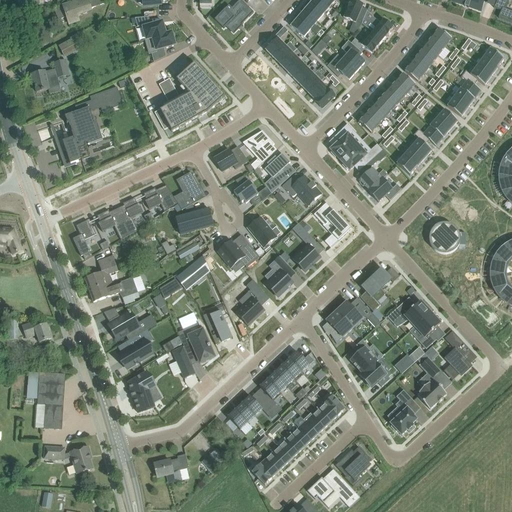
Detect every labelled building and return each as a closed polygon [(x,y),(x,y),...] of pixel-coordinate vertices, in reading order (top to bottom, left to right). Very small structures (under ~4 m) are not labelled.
[(18,0),(20,8),(41,5),(39,0),(18,0)] [(91,8),(107,2),(106,0),(82,0),(73,3),(72,3),(63,6),(64,9),(55,12),(58,20),(67,17),(69,25),(80,21),(78,15),(92,10),(91,8)] [(217,19),(216,20),(224,28),(223,29),(224,29),(226,27),(226,28),(227,27),(234,33),(238,29),(239,30),(243,26),(242,25),(254,13),(240,0),(232,9),(229,6),(226,9),(225,9),(226,10),(217,19)] [(321,0),(314,0),(311,4),(324,15),(330,7),(321,0)] [(454,0),(453,2),(465,6),(464,7),(465,7),(465,6),(468,7),(468,8),(469,8),(478,11),(480,6),(482,7),(484,0),(454,0)] [(511,12),(505,10),(509,0),(497,0),(494,8),(501,11),(498,18),(511,23),(511,12)] [(348,12),(344,19),(355,24),(363,6),(352,2),(351,3),(351,2),(347,11),(348,12)] [(311,4),(305,12),(317,22),(324,15),(311,4)] [(305,12),(298,19),(311,30),(317,22),(305,12)] [(366,13),(362,24),(373,34),(382,41),(386,37),(386,38),(392,30),(392,29),(393,28),(383,21),(378,28),(370,21),(373,18),(366,13)] [(149,18),(135,19),(137,28),(143,26),(147,41),(152,39),(152,38),(166,35),(163,22),(151,26),(149,18)] [(298,19),(291,27),(304,38),(311,30),(298,19)] [(439,30),(432,38),(445,48),(451,40),(452,40),(439,29),(438,30),(439,30)] [(156,53),(151,54),(154,63),(166,57),(164,49),(176,46),(172,33),(166,35),(152,38),(152,39),(156,53)] [(373,34),(362,47),(372,54),(372,53),(373,54),(379,46),(382,41),(373,34)] [(71,42),(58,49),(61,53),(64,58),(77,50),(75,46),(83,41),(79,35),(70,40),(71,42)] [(270,47),(266,51),(274,59),(285,47),(279,41),(275,37),(268,44),(270,47)] [(328,37),(323,42),(327,46),(332,40),(328,37)] [(445,48),(432,38),(425,47),(438,57),(445,48)] [(322,41),(313,52),(318,57),(327,46),(323,42),(322,41)] [(302,46),(298,50),(305,57),(309,53),(302,46)] [(285,47),(274,59),(281,66),(292,54),(285,47)] [(431,65),(438,57),(425,47),(419,55),(431,65)] [(490,49),(484,58),(498,69),(505,60),(490,49)] [(351,52),(343,60),(357,72),(364,64),(351,52)] [(292,54),(281,66),(288,73),(299,61),(292,54)] [(419,55),(412,64),(424,74),(431,65),(419,55)] [(498,69),(484,58),(477,67),(491,78),(498,69)] [(343,60),(336,69),(349,81),(357,72),(343,60)] [(69,76),(66,61),(54,64),(55,70),(45,73),(45,72),(31,75),(33,83),(34,83),(37,93),(49,90),(50,95),(61,92),(58,79),(69,76)] [(299,61),(288,73),(295,80),(306,69),(299,61)] [(424,74),(412,64),(405,72),(418,83),(418,82),(424,74)] [(161,112),(162,114),(164,117),(166,121),(168,124),(169,128),(172,133),(180,129),(178,126),(183,123),(185,126),(192,122),(191,119),(196,116),(197,119),(207,114),(217,105),(225,98),(219,91),(217,93),(213,89),(215,87),(209,81),(207,83),(203,78),(205,76),(200,70),(197,72),(194,68),(196,66),(195,65),(177,81),(190,95),(161,112)] [(491,78),(477,67),(471,75),(470,76),(478,81),(478,82),(485,87),(491,78)] [(306,69),(295,80),(302,87),(313,75),(311,73),(306,69)] [(313,76),(302,87),(309,94),(320,83),(325,79),(318,71),(313,76)] [(460,90),(475,100),(481,91),(474,86),(478,82),(478,81),(470,76),(471,75),(466,72),(461,78),(466,82),(460,90)] [(403,75),(396,83),(408,94),(415,86),(416,86),(403,74),(403,75)] [(126,80),(118,83),(120,89),(128,86),(126,80)] [(320,83),(309,94),(316,101),(327,90),(320,83)] [(408,94),(396,83),(389,91),(400,102),(408,94)] [(70,127),(72,133),(73,138),(68,139),(64,141),(69,154),(70,157),(73,164),(75,163),(76,165),(77,165),(76,163),(79,162),(79,161),(82,160),(82,162),(84,162),(83,160),(89,158),(86,148),(87,148),(86,144),(100,140),(95,125),(96,124),(94,120),(95,120),(95,118),(93,119),(91,114),(93,114),(92,112),(101,109),(102,109),(101,107),(119,100),(116,90),(117,89),(117,88),(90,97),(91,101),(75,107),(78,114),(67,118),(67,116),(66,116),(68,123),(67,124),(67,125),(69,125),(70,128),(70,127)] [(316,102),(315,102),(322,109),(335,97),(328,90),(327,90),(316,101),(316,102)] [(475,100),(460,90),(454,99),(468,109),(475,100)] [(381,99),(393,110),(400,102),(389,91),(381,99)] [(386,118),(393,110),(381,99),(374,107),(386,118)] [(468,109),(454,99),(447,108),(461,118),(468,109)] [(367,115),(378,126),(386,118),(374,107),(367,115)] [(437,119),(450,131),(458,122),(445,111),(437,119)] [(225,124),(238,118),(236,112),(223,118),(225,124)] [(371,133),(378,126),(367,115),(360,123),(359,122),(359,123),(371,134),(372,134),(371,133)] [(443,139),(450,131),(437,119),(430,127),(443,139)] [(220,122),(208,127),(210,132),(222,126),(220,122)] [(341,141),(330,150),(332,152),(330,153),(335,158),(337,157),(340,161),(357,145),(348,136),(353,131),(347,125),(336,136),(341,141)] [(413,136),(418,141),(419,140),(425,146),(426,146),(429,142),(436,147),(443,139),(430,127),(424,135),(419,130),(413,136)] [(262,132),(244,143),(247,149),(253,145),(260,152),(255,157),(258,160),(251,166),(255,171),(258,168),(277,151),(273,146),(274,145),(262,132)] [(419,140),(418,141),(411,148),(425,160),(432,151),(426,146),(425,146),(419,140)] [(357,145),(340,161),(343,165),(342,166),(347,171),(348,170),(350,172),(354,168),(362,161),(366,166),(372,160),(373,159),(382,151),(377,145),(366,155),(357,145)] [(418,168),(425,160),(411,148),(404,156),(417,168),(418,168)] [(236,171),(249,163),(238,149),(230,154),(229,152),(214,161),(222,174),(233,168),(236,171)] [(272,178),(265,185),(272,194),(296,172),(295,172),(292,174),(286,167),(289,165),(290,163),(282,154),(277,159),(275,157),(267,164),(269,166),(276,174),(272,178)] [(418,168),(417,168),(404,156),(397,165),(410,177),(418,168)] [(366,166),(369,170),(377,163),(373,159),(372,160),(366,166)] [(504,160),(502,164),(511,168),(511,163),(505,159),(504,160)] [(500,171),(500,175),(511,175),(511,168),(502,164),(502,166),(500,171)] [(250,165),(246,168),(250,174),(255,171),(250,165)] [(360,182),(359,184),(363,188),(364,187),(369,192),(383,180),(387,176),(383,171),(378,176),(373,170),(360,181),(360,182)] [(174,198),(173,198),(177,204),(182,211),(207,197),(206,197),(202,199),(198,192),(200,191),(198,186),(191,173),(179,180),(181,179),(187,191),(183,193),(179,195),(181,197),(176,200),(174,198)] [(296,175),(282,187),(288,193),(292,197),(293,197),(293,198),(293,197),(294,197),(297,194),(307,205),(313,199),(315,201),(321,195),(315,188),(316,187),(312,183),(311,184),(305,177),(301,180),(296,175)] [(511,175),(500,175),(499,177),(500,184),(501,188),(501,189),(504,194),(511,187),(511,175)] [(240,188),(234,193),(242,203),(244,202),(246,204),(257,196),(262,202),(272,195),(271,195),(267,188),(258,195),(249,182),(248,182),(244,177),(235,182),(240,188)] [(369,192),(368,192),(378,203),(386,197),(390,201),(389,201),(390,202),(402,190),(397,185),(392,190),(383,180),(369,192)] [(452,206),(478,234),(494,218),(459,182),(427,212),(436,221),(452,206)] [(154,190),(144,195),(147,201),(145,202),(149,211),(161,205),(164,211),(177,204),(173,198),(168,190),(158,195),(156,192),(155,189),(154,189),(154,190)] [(376,229),(343,194),(333,202),(346,216),(351,211),(359,220),(354,224),(367,238),(376,229)] [(126,210),(119,214),(129,236),(138,232),(132,219),(143,214),(139,205),(138,206),(135,200),(124,205),(124,204),(123,204),(124,207),(126,210)] [(327,203),(314,215),(324,227),(329,223),(336,231),(332,235),(325,242),(331,249),(338,242),(348,233),(351,230),(346,224),(334,211),(333,211),(329,215),(323,208),(326,204),(327,204),(327,203)] [(197,213),(182,217),(187,234),(214,227),(212,220),(211,217),(209,209),(201,212),(200,211),(197,212),(197,213)] [(108,212),(98,217),(100,223),(98,224),(102,233),(115,227),(121,241),(129,236),(119,214),(111,217),(110,214),(108,211),(108,212)] [(248,229),(264,249),(268,245),(277,238),(276,237),(280,234),(276,228),(272,232),(261,219),(248,229)] [(81,236),(73,240),(81,257),(83,256),(85,261),(92,257),(85,241),(96,236),(92,227),(91,228),(88,222),(77,227),(77,226),(76,226),(81,236)] [(424,223),(406,238),(412,245),(430,230),(424,223)] [(440,225),(430,234),(434,245),(439,250),(454,250),(458,239),(457,227),(450,223),(440,225)] [(0,246),(10,248),(13,257),(23,253),(15,231),(0,229),(0,246)] [(147,234),(150,239),(155,236),(152,231),(147,234)] [(308,247),(294,261),(305,273),(320,259),(318,256),(311,249),(317,244),(308,234),(302,240),(308,247)] [(477,234),(460,250),(466,256),(482,240),(477,234)] [(167,242),(162,245),(167,256),(176,251),(174,246),(170,248),(167,242)] [(180,262),(200,250),(196,243),(176,255),(180,262)] [(231,243),(218,253),(226,262),(231,269),(240,261),(245,266),(246,268),(259,258),(255,253),(248,244),(240,251),(236,246),(234,247),(232,244),(231,243)] [(498,254),(494,259),(508,266),(510,263),(511,260),(511,254),(506,246),(501,250),(498,254)] [(260,249),(255,253),(259,258),(264,253),(260,249)] [(285,253),(280,257),(285,263),(290,258),(285,253)] [(146,265),(157,264),(157,255),(146,256),(146,265)] [(91,295),(107,289),(107,288),(112,286),(108,275),(118,272),(113,256),(98,262),(102,274),(85,280),(91,295)] [(449,285),(466,269),(453,256),(436,272),(449,285)] [(271,282),(267,286),(278,298),(293,284),(289,281),(286,277),(282,273),(289,266),(285,263),(280,257),(270,267),(272,270),(278,275),(271,282)] [(176,275),(185,290),(212,274),(203,259),(176,275)] [(491,271),(491,277),(506,276),(506,272),(507,269),(508,266),(494,259),(492,265),(491,271)] [(373,277),(372,279),(382,289),(391,281),(393,284),(400,277),(392,268),(385,274),(381,270),(376,275),(375,275),(375,276),(374,277),(373,277)] [(294,298),(289,293),(275,307),(284,317),(321,282),(312,273),(297,286),(302,291),(294,298)] [(506,276),(491,277),(492,283),(494,288),(497,294),(509,286),(507,283),(506,279),(506,276)] [(132,279),(112,286),(107,288),(107,289),(91,295),(93,303),(125,292),(127,298),(138,294),(132,279)] [(366,292),(360,298),(374,312),(381,306),(377,302),(386,294),(382,289),(372,279),(370,280),(370,281),(368,282),(368,283),(362,288),(366,292)] [(175,281),(169,284),(175,294),(182,290),(175,281)] [(459,282),(453,287),(465,305),(472,300),(459,282)] [(255,284),(249,289),(257,299),(264,293),(255,284)] [(509,286),(497,294),(500,298),(511,288),(509,286)] [(511,289),(511,288),(500,298),(503,301),(505,302),(510,306),(511,301),(511,289)] [(236,314),(248,327),(249,327),(248,327),(264,311),(265,312),(265,311),(253,298),(252,298),(253,299),(236,314)] [(340,309),(337,312),(353,329),(363,320),(365,318),(368,321),(373,315),(365,306),(357,313),(353,309),(350,305),(346,301),(339,308),(340,309)] [(328,309),(331,312),(338,306),(335,302),(328,309)] [(404,303),(388,318),(393,324),(403,315),(415,328),(431,313),(421,302),(416,306),(411,311),(404,303)] [(164,306),(160,309),(161,311),(164,315),(168,313),(164,306)] [(330,316),(325,320),(328,323),(333,328),(335,330),(330,335),(336,344),(343,339),(353,329),(337,312),(332,317),(330,316)] [(210,314),(203,317),(216,346),(217,346),(215,343),(221,341),(222,343),(233,339),(221,313),(211,317),(210,314)] [(431,313),(415,328),(423,337),(418,342),(426,350),(437,341),(431,334),(438,327),(441,324),(431,313)] [(118,317),(109,322),(113,328),(111,329),(118,341),(126,336),(129,341),(147,330),(156,325),(151,316),(134,327),(129,319),(122,323),(118,317)] [(6,340),(17,340),(17,320),(6,320),(6,340)] [(35,329),(33,323),(22,326),(26,340),(36,336),(39,343),(52,339),(47,325),(35,329)] [(384,356),(397,342),(380,326),(367,340),(384,356)] [(122,355),(120,355),(123,359),(121,360),(125,366),(126,365),(129,369),(148,358),(142,347),(147,344),(153,340),(147,330),(129,341),(126,343),(130,350),(122,355)] [(185,330),(177,334),(179,337),(182,344),(183,347),(187,356),(195,352),(200,364),(206,362),(209,361),(215,358),(203,331),(188,337),(185,330)] [(453,332),(444,340),(459,355),(449,363),(451,365),(446,370),(455,380),(459,375),(461,377),(471,368),(463,359),(470,352),(453,332)] [(179,337),(170,342),(174,349),(182,344),(179,337)] [(359,355),(351,362),(355,365),(354,366),(354,367),(355,366),(356,367),(355,368),(356,369),(357,368),(357,369),(356,369),(357,370),(358,369),(359,371),(358,371),(359,372),(359,371),(363,375),(376,364),(378,363),(377,362),(367,351),(370,349),(362,341),(353,349),(359,355)] [(183,347),(172,352),(184,379),(195,375),(191,366),(187,356),(183,347)] [(433,349),(427,355),(432,361),(438,356),(433,349)] [(297,353),(289,360),(302,373),(310,366),(314,362),(308,356),(304,360),(297,353)] [(408,356),(396,367),(403,374),(414,364),(408,356)] [(421,365),(420,367),(428,375),(432,380),(441,372),(428,359),(421,365)] [(289,360),(282,367),(294,380),(296,383),(304,375),(302,373),(289,360)] [(362,375),(361,377),(363,379),(362,379),(362,380),(363,379),(364,381),(364,382),(365,381),(372,389),(378,383),(382,388),(390,380),(376,364),(363,375),(362,375)] [(414,364),(401,376),(410,385),(423,374),(414,364)] [(282,367),(274,374),(287,387),(294,380),(282,367)] [(64,402),(65,376),(55,375),(30,373),(27,398),(64,402)] [(146,373),(128,384),(131,394),(132,395),(131,396),(132,396),(133,398),(132,398),(132,399),(133,398),(138,414),(155,408),(153,404),(149,392),(155,388),(146,373)] [(274,374),(267,380),(280,394),(280,393),(287,387),(274,374)] [(267,380),(260,388),(265,394),(261,398),(271,409),(276,404),(274,402),(282,395),(280,393),(280,394),(267,380)] [(421,394),(418,397),(430,410),(438,403),(439,403),(443,399),(447,395),(444,392),(434,382),(431,385),(429,384),(423,390),(419,393),(421,394)] [(389,387),(372,403),(380,412),(398,396),(389,387)] [(303,389),(296,396),(299,400),(307,393),(303,389)] [(392,423),(391,425),(392,426),(391,428),(396,433),(397,431),(402,436),(407,431),(408,432),(413,427),(412,425),(417,421),(414,417),(414,416),(405,406),(412,400),(404,391),(396,398),(400,402),(395,406),(397,408),(403,414),(392,423)] [(331,395),(323,402),(337,417),(337,418),(345,410),(331,395)] [(250,397),(242,404),(255,417),(262,410),(266,414),(271,409),(261,398),(256,403),(250,397)] [(62,431),(64,402),(27,398),(27,399),(37,400),(36,429),(52,430),(62,431)] [(323,402),(317,409),(318,411),(319,410),(331,423),(337,417),(323,402)] [(242,404),(235,411),(248,424),(255,417),(242,404)] [(312,416),(324,429),(331,423),(319,410),(318,411),(312,416)] [(235,411),(228,418),(240,431),(248,424),(235,411)] [(311,414),(303,421),(305,423),(318,436),(324,429),(312,416),(311,414)] [(305,423),(299,429),(311,442),(318,436),(305,423)] [(293,435),(292,435),(305,448),(311,442),(299,429),(293,435)] [(291,433),(284,440),(285,441),(286,441),(298,454),(305,448),(292,435),(293,435),(291,433)] [(247,440),(243,445),(244,447),(247,449),(251,446),(252,445),(247,440)] [(285,441),(279,447),(292,460),(298,454),(286,441),(285,441)] [(279,447),(273,453),(285,466),(292,460),(279,447)] [(93,470),(89,456),(91,455),(88,448),(71,453),(71,454),(64,456),(65,450),(45,448),(44,461),(65,462),(65,460),(71,459),(75,475),(93,470)] [(354,463),(342,474),(346,478),(345,479),(353,488),(361,480),(359,477),(371,466),(369,464),(372,461),(359,448),(354,453),(352,451),(347,456),(354,463)] [(212,475),(227,462),(217,450),(202,463),(212,475)] [(273,453),(266,460),(278,473),(285,466),(273,453)] [(164,463),(155,465),(158,478),(167,476),(168,476),(169,484),(178,482),(181,478),(179,472),(187,470),(189,470),(188,467),(186,455),(177,457),(178,460),(170,461),(164,463)] [(260,465),(260,466),(272,479),(272,478),(278,473),(266,460),(260,465)] [(258,464),(251,471),(265,486),(273,479),(272,478),(272,479),(260,466),(260,465),(258,464)] [(380,466),(356,488),(364,498),(388,476),(380,466)] [(322,479),(307,492),(315,500),(318,498),(324,504),(335,493),(340,499),(342,497),(347,502),(345,504),(349,509),(360,499),(341,478),(340,478),(330,487),(323,480),(322,479)] [(43,493),(43,508),(51,508),(52,494),(43,493)]
